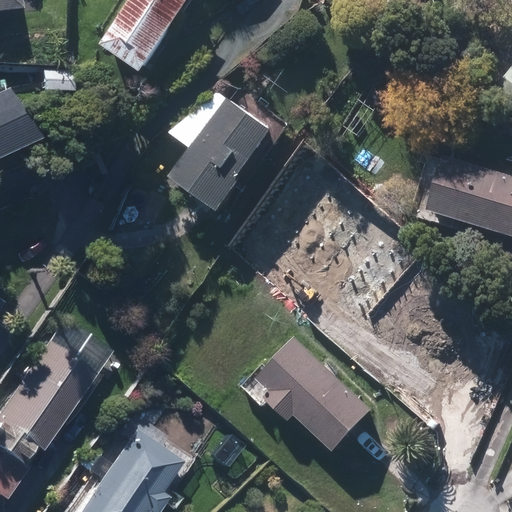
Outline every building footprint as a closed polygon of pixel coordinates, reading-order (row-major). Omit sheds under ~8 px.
[(0,0),(0,8),(23,4),(21,0),(0,0)] [(131,0),(99,50),(138,80),(191,0),(131,0)] [(511,70),(491,98),(511,113),(511,70)] [(0,157),(17,150),(0,95),(0,157)] [(227,103),(168,182),(188,201),(212,216),(214,217),(236,188),(234,186),(271,136),(227,103)] [(511,185),(443,163),(426,215),(511,242),(511,185)] [(434,353),(464,275),(388,248),(382,265),(352,253),(327,320),(376,338),(378,333),(434,353)] [(0,496),(103,356),(59,324),(0,403),(0,496)] [(511,357),(511,337),(477,324),(457,376),(499,392),(511,357)] [(370,415),(293,341),(253,382),(269,397),(264,402),(287,425),(292,420),(330,456),(370,415)] [(150,511),(154,507),(159,510),(170,494),(165,491),(189,458),(146,427),(84,511),(150,511)]
